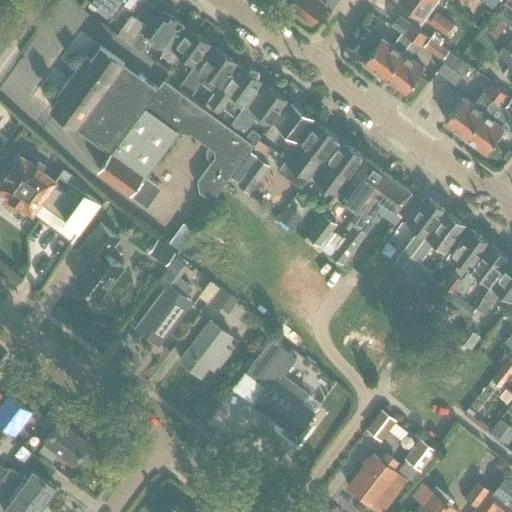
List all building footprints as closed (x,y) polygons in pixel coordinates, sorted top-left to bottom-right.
[(129,7),(134,0),(92,0),(113,15),(122,1),(129,7)] [(287,0),(290,1),(287,4),(311,22),(326,3),(321,0),(287,0)] [(431,0),(400,0),(421,15),(431,0)] [(511,0),(504,0),(503,2),(511,8),(511,0)] [(511,10),(508,8),(500,19),(511,27),(511,10)] [(184,24),(163,9),(156,18),(151,15),(145,23),(130,43),(142,51),(146,46),(145,43),(149,38),(164,49),(169,44),(184,24)] [(454,23),(436,10),(428,21),(446,34),(454,23)] [(145,23),(132,14),(118,33),(130,43),(145,23)] [(409,22),(398,14),(391,23),(402,31),(409,22)] [(409,22),(402,31),(392,44),(382,36),(364,60),(385,76),(419,30),(409,22)] [(172,46),(169,44),(164,49),(161,54),(170,60),(177,50),(195,64),(210,43),(189,27),(182,37),(180,35),(172,46)] [(427,36),(419,30),(385,76),(405,91),(423,67),(410,57),(419,44),(420,45),(427,36)] [(450,48),(431,35),(424,46),(443,59),(450,48)] [(511,83),(511,52),(506,48),(506,49),(489,36),(483,43),(500,56),(511,64),(511,80),(511,83)] [(53,111),(110,153),(158,87),(100,45),(91,59),(86,55),(58,93),(63,97),(53,111)] [(214,91),(220,84),(236,62),(214,46),(207,56),(205,55),(196,67),(194,65),(183,81),(195,90),(201,82),(214,91)] [(460,58),(451,51),(437,70),(447,77),(460,58)] [(469,65),(460,58),(447,77),(456,84),(469,65)] [(207,102),(220,112),(231,96),(241,103),(244,99),(247,101),(262,81),(240,65),(233,75),(231,74),(222,86),(220,84),(214,91),(207,102)] [(177,132),(190,133),(208,147),(206,150),(208,158),(211,161),(197,180),(199,191),(211,200),(252,143),(164,78),(158,87),(110,153),(98,170),(130,193),(147,205),(161,186),(146,175),(177,132)] [(444,121),(465,136),(499,88),(491,82),(484,91),(483,90),(474,104),(462,96),(444,121)] [(266,84),(261,90),(259,93),(257,92),(248,103),(246,102),(233,119),(246,128),(254,117),(263,124),(267,123),(270,119),(271,120),(282,106),(287,99),(266,84)] [(508,94),(499,88),(465,136),(486,150),(511,114),(511,113),(500,105),(508,94)] [(297,139),(301,134),(312,118),(291,102),(284,112),(282,111),(266,133),(272,137),(280,126),(292,135),(282,148),(287,152),(297,138),(297,139)] [(338,137),(317,121),(309,131),(308,129),(300,139),(285,160),(308,177),(326,153),(338,137)] [(336,192),(363,155),(342,140),(335,149),(334,148),(313,174),(336,192)] [(270,165),(251,151),(231,179),(238,183),(237,184),(249,194),(270,165)] [(21,156),(0,183),(0,187),(9,194),(5,200),(17,209),(21,203),(32,211),(40,201),(79,229),(71,240),(72,240),(100,201),(99,201),(69,180),(74,174),(64,167),(54,180),(21,156)] [(363,209),(389,174),(366,157),(351,177),(364,187),(353,202),(363,209)] [(412,191),(389,174),(363,209),(363,210),(353,225),(365,233),(378,215),(375,212),(383,201),(397,211),(412,191)] [(417,247),(445,209),(426,195),(407,220),(418,229),(409,241),(417,247)] [(304,216),(289,205),(279,219),(293,230),(304,216)] [(465,224),(445,209),(417,247),(425,253),(434,240),(446,249),(465,224)] [(337,224),(323,213),(306,235),(320,246),(337,224)] [(74,279),(100,298),(124,267),(106,253),(119,236),(100,222),(81,248),(92,256),(74,279)] [(184,223),(167,245),(178,252),(194,230),(184,223)] [(365,233),(353,225),(331,255),(343,264),(346,261),(358,245),(366,234),(365,233)] [(458,284),(489,242),(469,227),(450,253),(460,261),(443,283),(452,290),(457,283),(458,284)] [(188,259),(210,271),(226,240),(204,228),(188,259)] [(489,242),(458,284),(465,289),(477,273),(489,282),(508,256),(489,242)] [(55,268),(64,274),(74,260),(65,254),(55,268)] [(421,261),(412,254),(402,268),(411,274),(421,261)] [(188,265),(175,255),(157,279),(166,286),(136,326),(158,342),(191,299),(185,295),(192,287),(179,277),(188,265)] [(511,259),(511,258),(499,275),(468,317),(476,323),(491,304),(501,291),(511,299),(511,259)] [(218,309),(221,306),(230,293),(219,285),(207,301),(218,309)] [(380,354),(406,314),(373,293),(369,299),(356,290),(334,324),(380,354)] [(230,293),(221,306),(228,311),(237,298),(230,293)] [(208,364),(215,369),(230,349),(224,344),(231,334),(211,318),(180,359),(200,374),(208,364)] [(511,349),(511,330),(503,343),(511,349)] [(296,358),(273,340),(248,372),(268,387),(255,404),(278,421),(279,420),(284,424),(280,429),(299,443),(315,422),(308,417),(315,409),(302,399),(308,391),(285,373),(296,358)] [(511,371),(511,357),(509,355),(492,378),(501,385),(511,371)] [(0,404),(0,422),(15,434),(32,411),(8,393),(0,404)] [(397,419),(381,407),(366,428),(382,440),(397,419)] [(45,440),(39,448),(53,459),(59,451),(74,462),(89,441),(60,419),(59,420),(48,412),(42,420),(53,428),(45,440)] [(511,421),(497,418),(493,433),(511,436),(511,421)] [(438,450),(420,436),(404,456),(406,458),(398,469),(414,481),(438,450)] [(349,486),(382,509),(405,478),(391,468),(396,461),(386,453),(381,460),(373,454),(349,486)] [(0,464),(0,476),(3,479),(3,478),(8,471),(0,464)] [(11,467),(8,471),(3,478),(17,489),(41,506),(56,485),(33,468),(26,478),(11,467)] [(477,479),(464,496),(477,506),(490,488),(477,479)] [(436,485),(432,489),(421,481),(412,494),(422,503),(415,511),(411,511),(410,511),(409,511),(457,511),(459,510),(449,503),(453,497),(436,485)] [(475,508),(480,511),(494,511),(497,508),(502,511),(511,511),(511,504),(490,488),(477,506),(475,508)] [(4,511),(36,511),(41,506),(17,489),(2,510),(4,511)]
